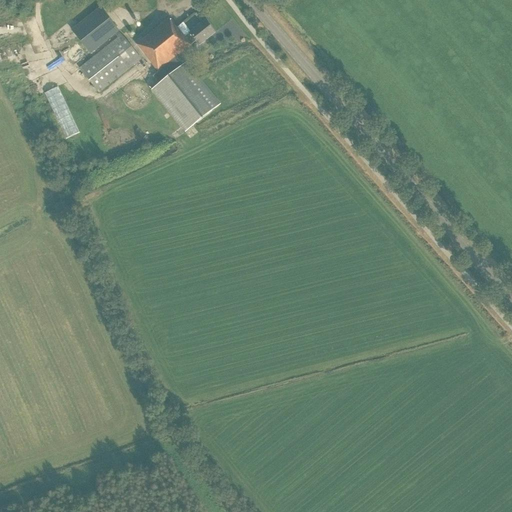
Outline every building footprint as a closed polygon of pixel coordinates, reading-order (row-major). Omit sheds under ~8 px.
[(114,33),(117,38),(121,34),(100,7),(70,30),(89,53),(114,33)] [(137,45),(159,72),(179,55),(191,45),(190,45),(196,40),(199,44),(214,31),(204,20),(184,37),(177,27),(176,28),(168,19),(137,45)] [(121,34),(117,38),(79,68),(98,93),(141,60),(121,34)] [(69,47),(78,55),(84,48),(76,40),(69,47)] [(10,51),(10,43),(2,43),(2,52),(10,51)] [(185,61),(179,55),(159,72),(154,76),(161,84),(153,91),(188,131),(221,103),(185,60),(185,61)] [(149,99),(150,95),(149,91),(147,87),(144,84),(140,82),(136,81),(132,82),(128,84),(125,87),(123,91),(122,95),(123,99),(125,103),(128,106),(132,108),(136,109),(140,108),(144,106),(147,103),(149,99)] [(81,127),(69,94),(55,99),(62,116),(67,115),(69,120),(65,121),(68,132),(81,127)]
